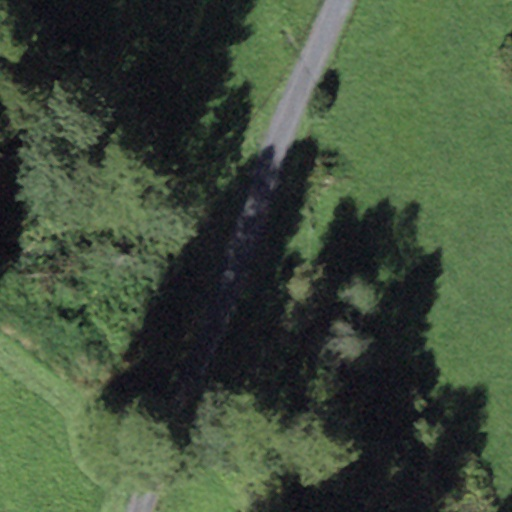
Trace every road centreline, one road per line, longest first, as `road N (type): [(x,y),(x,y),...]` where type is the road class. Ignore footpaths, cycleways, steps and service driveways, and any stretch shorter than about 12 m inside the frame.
road 1 (track): [(146,511),(248,217)]
road 2 (track): [(248,217),(338,0)]
